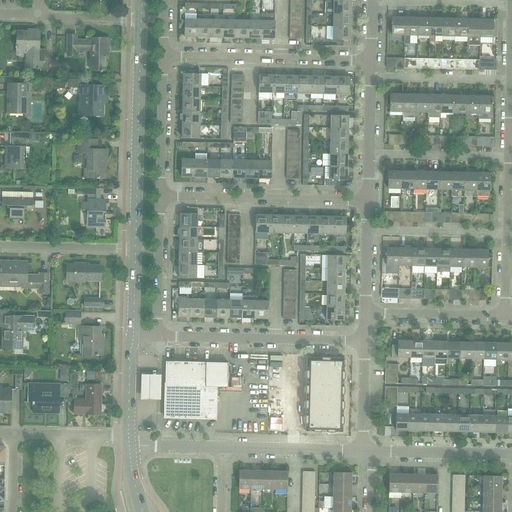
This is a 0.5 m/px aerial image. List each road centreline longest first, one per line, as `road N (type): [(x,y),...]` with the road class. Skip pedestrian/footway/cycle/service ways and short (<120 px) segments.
road 1 (tertiary): [(134,249),(140,19)]
road 2 (residential): [(156,336),(367,344)]
road 3 (residential): [(161,201),(369,202)]
road 4 (residential): [(164,57),(370,61)]
road 5 (residential): [(220,448),(367,456)]
road 6 (residential): [(161,201),(164,57)]
road 7 (residential): [(367,456),(511,458)]
road 8 (residential): [(511,8),(371,4)]
road 9 (residential): [(368,235),(507,237)]
road 10 (residential): [(367,322),(506,324)]
road 11 (residential): [(508,162),(370,157)]
road 12 (residential): [(371,84),(509,86)]
road 13 (residential): [(156,336),(161,201)]
road 14 (residential): [(134,249),(0,246)]
